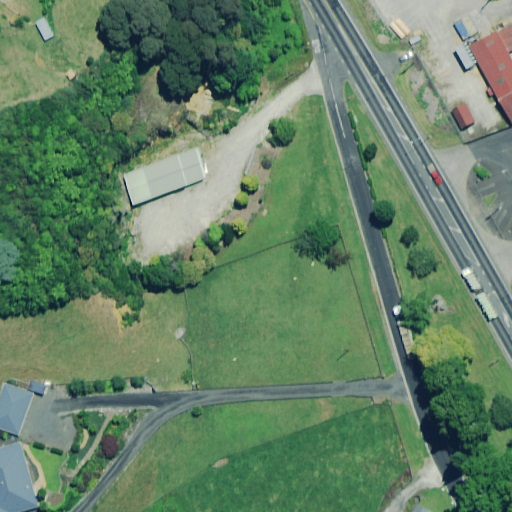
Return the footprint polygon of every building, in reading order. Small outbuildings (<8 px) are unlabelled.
[(468,46),(511,121),(511,59),(508,51),(511,48),(511,25),(498,34),(496,30),(468,46)] [(470,100),(450,112),(461,132),(482,121),(470,100)] [(190,151),(114,176),(124,206),(200,181),(190,151)] [(0,429),(22,437),(37,393),(44,395),(48,383),(32,377),(26,392),(4,384),(0,395),(0,429)] [(21,511),(39,507),(22,444),(0,450),(0,511),(21,511)]
